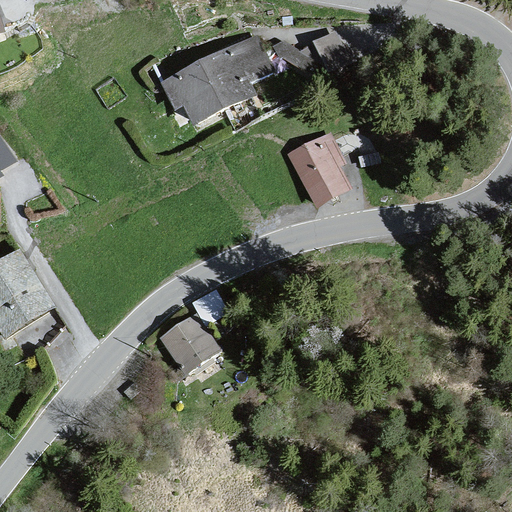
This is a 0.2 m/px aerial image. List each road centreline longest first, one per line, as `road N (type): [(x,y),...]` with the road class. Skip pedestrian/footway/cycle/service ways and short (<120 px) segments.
road 1 (tertiary): [(511,172),(491,194),(452,211),(300,239),(193,282),(149,314),(0,487)]
road 2 (tertiary): [(378,0),(463,20),(511,55)]
